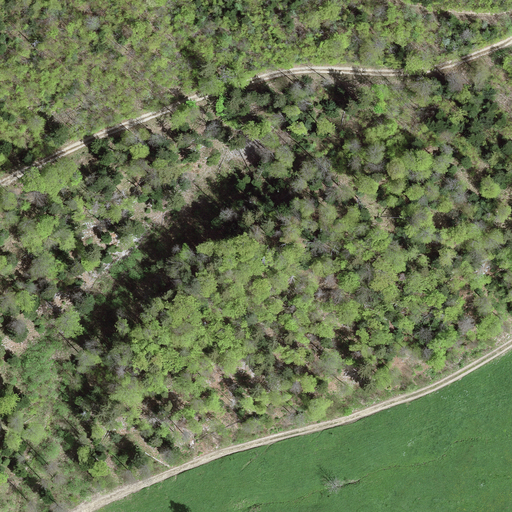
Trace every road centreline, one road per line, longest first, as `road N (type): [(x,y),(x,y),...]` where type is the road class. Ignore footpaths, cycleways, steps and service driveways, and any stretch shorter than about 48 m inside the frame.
road 1 (track): [(0,188),(60,150),(174,101),(299,70),(431,70),(511,39)]
road 2 (track): [(76,511),(217,453),(391,404),(511,344)]
road 3 (track): [(511,13),(424,11),(394,0)]
